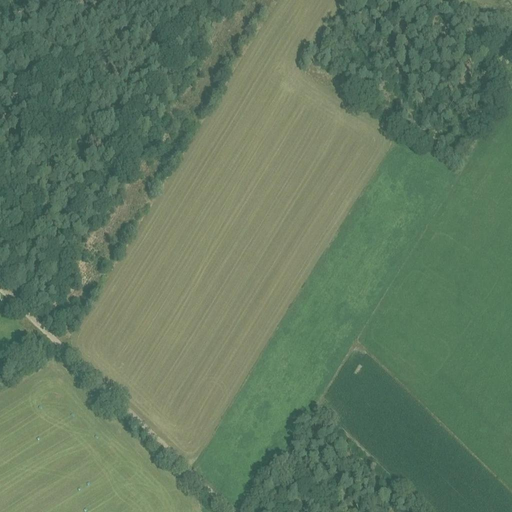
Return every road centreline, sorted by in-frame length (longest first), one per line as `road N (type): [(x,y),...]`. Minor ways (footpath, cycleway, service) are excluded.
road 1 (track): [(221,0),(80,246),(17,305)]
road 2 (track): [(0,288),(230,511)]
